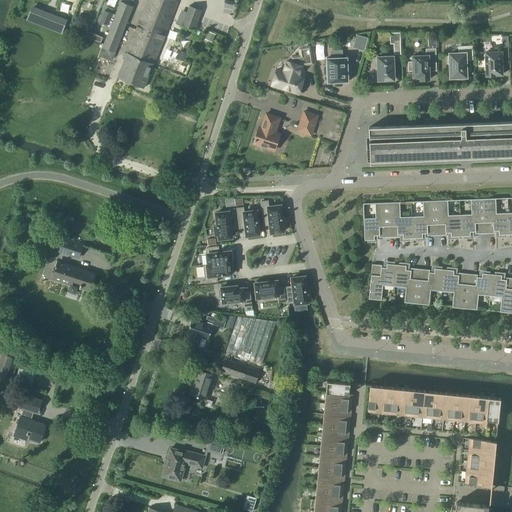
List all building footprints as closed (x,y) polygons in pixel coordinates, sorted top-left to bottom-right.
[(117,78),(124,80),(143,88),(153,64),(165,35),(165,34),(177,1),(174,0),(148,0),(132,41),(131,42),(127,54),(125,53),(122,58),(125,59),(117,78)] [(102,47),(115,52),(133,6),(120,2),(114,17),(111,16),(112,14),(104,11),(100,22),(108,25),(108,23),(111,25),(102,47)] [(32,4),(27,19),(62,33),(68,18),(32,4)] [(182,26),(194,30),(202,10),(189,6),(182,26)] [(209,30),(206,37),(212,40),(215,34),(209,30)] [(89,33),(87,37),(102,43),(104,39),(89,33)] [(353,47),(364,50),(367,38),(357,36),(353,47)] [(437,46),(438,37),(429,37),(428,46),(437,46)] [(447,64),(450,64),(450,78),(457,77),(457,80),(465,80),(465,77),(466,77),(465,61),(472,60),(472,46),(460,46),(460,53),(449,54),(449,56),(447,56),(447,64)] [(309,47),(300,49),(301,56),(292,57),(291,63),(286,61),(283,72),(276,70),(272,85),(278,87),(279,89),(283,90),(285,89),(298,93),(303,78),(298,77),(302,66),(300,65),(300,63),(302,63),(302,65),(312,63),(309,47)] [(495,52),(485,52),(486,61),(484,61),(485,67),(486,67),(486,76),(495,76),(495,75),(502,75),(502,64),(503,62),(509,62),(508,47),(495,47),(495,52)] [(412,62),(408,62),(408,71),(413,70),(413,79),(420,79),(420,80),(429,79),(429,67),(436,67),(435,49),(426,49),(426,55),(412,56),(412,62)] [(393,65),(393,56),(377,57),(378,80),(394,80),(394,71),(394,70),(394,65),(393,65)] [(325,66),(324,68),(324,73),(325,75),(327,74),(327,83),(336,82),(336,83),(342,83),(342,82),(348,82),(347,57),(326,58),(327,66),(325,66)] [(297,131),(311,135),(317,116),(304,111),(297,131)] [(256,145),(257,146),(261,148),(263,147),(263,146),(274,150),(276,143),(278,143),(279,139),(279,137),(278,137),(279,134),(274,132),(279,118),(266,114),(261,128),(259,127),(254,143),(256,144),(256,145)] [(511,121),(499,122),(484,123),(470,123),(455,124),(441,125),(426,125),(412,126),(397,126),(383,127),(368,127),(370,164),(384,163),(399,162),(413,162),(428,161),(442,161),(457,160),(471,160),(486,159),(500,158),(511,158),(511,121)] [(495,198),(483,199),(484,234),(494,233),(494,231),(498,231),(499,235),(508,235),(508,213),(496,213),(495,198)] [(471,214),(460,215),(460,237),(470,236),(470,232),(475,232),(475,234),(484,234),(483,199),(470,199),(471,214)] [(447,200),(435,201),(436,235),(446,235),(446,233),(451,233),(451,237),(460,237),(460,215),(448,215),(447,200)] [(279,205),(274,206),(268,207),(268,202),(268,201),(260,201),(262,217),(263,226),(269,225),(270,233),(272,233),(275,233),(283,231),(283,228),(286,227),(285,218),(282,218),(280,205),(279,205)] [(423,216),(412,216),(412,238),(422,238),(422,234),(427,234),(427,236),(436,235),(435,201),(422,201),(423,216)] [(388,237),(387,202),(375,203),(375,218),(363,218),(364,240),(374,240),(374,236),(379,235),(379,238),(388,237)] [(400,202),(387,202),(388,237),(398,237),(398,235),(403,235),(403,239),(412,238),(412,216),(400,217),(400,202)] [(236,208),(238,222),(239,229),(245,228),(246,236),(248,236),(250,235),(259,234),(256,211),(255,211),(249,211),(244,212),(243,207),(236,208)] [(228,212),(222,212),(216,213),(215,213),(216,216),(217,226),(214,226),(215,236),(218,235),(218,239),(227,238),(230,238),(231,238),(230,230),(236,229),(235,213),(234,208),(227,209),(228,212)] [(59,251),(78,258),(82,245),(63,239),(59,251)] [(203,266),(231,262),(230,251),(219,252),(218,246),(206,248),(207,254),(206,254),(208,265),(203,265),(203,266)] [(56,267),(52,278),(69,284),(71,279),(81,283),(79,287),(89,291),(95,274),(58,261),(56,265),(55,267),(56,267)] [(231,263),(231,262),(203,266),(205,283),(217,282),(216,276),(233,274),(232,266),(230,266),(230,263),(231,263)] [(383,285),(394,286),(396,265),(386,264),(386,268),(381,267),(382,265),(372,264),(368,299),(381,300),(383,285)] [(404,302),(416,304),(420,269),(410,268),(410,270),(406,270),(406,266),(396,265),(394,286),(406,288),(404,302)] [(430,290),(442,291),(444,269),(434,268),(434,273),(429,272),(429,270),(420,269),(416,304),(429,305),(430,290)] [(452,307),(464,308),(468,274),(458,273),(458,275),(453,274),(454,270),(444,269),(442,291),(453,292),(452,307)] [(478,295),(490,296),(492,274),(482,273),(482,277),(477,277),(477,275),(468,274),(464,308),(477,310),(478,295)] [(500,312),(511,313),(511,312),(511,278),(506,278),(506,280),(501,279),(502,275),(492,274),(490,296),(501,297),(500,312)] [(291,278),(292,286),(286,287),(288,303),(291,303),(294,302),(294,304),(300,303),(300,304),(306,303),(307,303),(307,299),(310,299),(309,289),(306,290),(304,276),(296,277),(293,278),(291,278)] [(256,281),(256,283),(255,283),(257,298),(264,297),(264,299),(268,299),(272,298),(272,296),(278,296),(279,302),(284,302),(285,302),(284,287),(277,288),(277,281),(269,282),(263,282),(263,280),(256,281)] [(230,287),(230,286),(221,287),(221,289),(219,290),(220,297),(222,297),(222,298),(222,303),(229,302),(230,304),(238,303),(237,301),(244,300),(244,306),(245,311),(252,310),(249,291),(243,292),(243,288),(236,289),(236,286),(230,287)] [(190,318),(185,333),(187,333),(184,343),(196,347),(199,337),(206,339),(210,326),(221,329),(223,321),(205,315),(203,322),(190,318)] [(225,352),(261,364),(276,322),(237,316),(225,352)] [(1,375),(11,379),(18,360),(7,356),(1,375)] [(221,371),(255,382),(259,371),(225,360),(221,371)] [(20,363),(14,380),(31,385),(37,369),(20,363)] [(189,394),(205,399),(215,372),(211,371),(210,374),(197,370),(189,394)] [(326,382),(325,392),(352,395),(352,394),(349,394),(349,390),(349,389),(350,385),(350,383),(328,381),(327,381),(327,382),(326,382)] [(367,412),(379,413),(381,386),(370,385),(369,387),(370,387),(367,412)] [(379,413),(389,414),(392,387),(381,386),(379,413)] [(389,414),(400,415),(403,388),(392,387),(389,414)] [(400,415),(411,416),(413,389),(403,388),(400,415)] [(411,416),(422,418),(424,391),(413,389),(411,416)] [(422,418),(432,419),(435,392),(424,391),(422,418)] [(325,392),(324,403),(351,406),(352,395),(325,392)] [(432,419),(443,420),(446,393),(435,392),(432,419)] [(443,420),(454,421),(456,394),(446,393),(443,420)] [(454,421),(464,422),(467,395),(456,394),(454,421)] [(41,401),(24,395),(20,407),(23,408),(21,417),(20,417),(14,434),(39,442),(45,425),(31,420),(33,412),(37,413),(41,401)] [(464,422),(475,423),(478,396),(467,395),(464,422)] [(475,423),(486,424),(489,397),(478,396),(475,423)] [(489,397),(486,424),(487,420),(491,421),(492,421),(496,421),(498,422),(500,399),(500,398),(499,398),(489,397)] [(324,403),(323,414),(350,417),(351,406),(324,403)] [(323,414),(322,425),(349,427),(350,417),(323,414)] [(322,425),(321,435),(348,438),(349,427),(322,425)] [(321,435),(320,446),(347,449),(348,438),(321,435)] [(469,439),(468,450),(495,453),(496,441),(494,441),(469,439)] [(208,442),(206,449),(206,451),(219,454),(222,446),(208,442)] [(320,446),(319,457),(346,460),(347,449),(320,446)] [(205,456),(179,449),(179,450),(170,448),(162,476),(180,481),(182,472),(185,463),(202,468),(205,456)] [(468,450),(467,461),(494,464),(495,453),(468,450)] [(319,457),(318,468),(345,470),(346,460),(319,457)] [(467,461),(466,472),(493,474),(494,464),(467,461)] [(318,468),(317,478),(344,481),(345,470),(318,468)] [(493,474),(466,472),(465,483),(490,486),(492,486),(492,484),(493,474)] [(317,478),(316,489),(343,492),(344,481),(317,478)] [(316,489),(315,500),(342,503),(343,492),(316,489)] [(247,495),(245,508),(254,509),(256,496),(247,495)] [(315,500),(314,511),(326,511),(340,511),(342,503),(315,500)] [(489,511),(490,506),(488,505),(488,506),(484,505),(483,505),(479,505),(477,504),(477,505),(473,504),(472,504),(468,504),(468,503),(466,503),(462,503),(461,503),(457,503),(457,502),(457,503),(456,502),(456,503),(455,503),(455,504),(456,504),(455,508),(455,509),(454,511),(489,511)]
